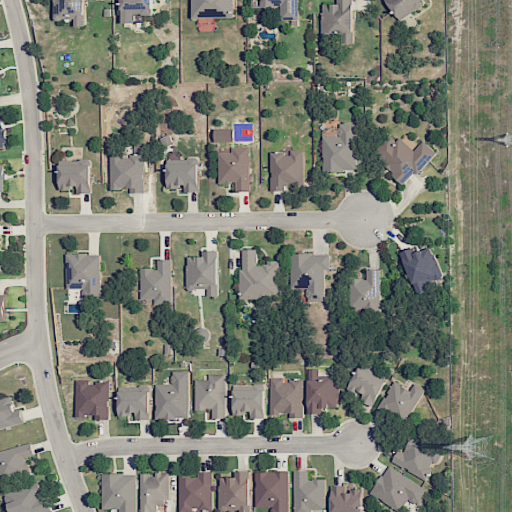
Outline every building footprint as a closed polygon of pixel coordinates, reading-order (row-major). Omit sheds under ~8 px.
[(85,26),(85,0),(55,0),(55,19),(75,19),(75,26),(85,26)] [(151,0),(121,0),(121,23),(135,23),(135,15),(151,15),(151,0)] [(191,0),(192,17),(234,17),(233,0),(191,0)] [(259,0),(259,6),(280,6),(280,20),(298,20),(298,0),(259,0)] [(352,0),(338,0),(338,4),(322,4),(322,37),(342,37),(342,43),(352,43),(352,0)] [(384,0),(400,21),(425,4),(422,0),(384,0)] [(323,136),(322,171),(355,172),(356,123),(339,123),(338,136),(323,136)] [(414,150),(399,137),(396,141),(389,136),(373,155),(405,183),(414,172),(417,175),(437,152),(423,140),(414,150)] [(219,152),(219,184),(236,183),(236,191),(250,191),(249,147),(232,147),(232,152),(219,152)] [(303,150),(290,151),(290,152),(270,153),(271,189),(304,188),(303,150)] [(111,189),(130,189),(130,193),(144,193),(144,155),(111,155),(111,189)] [(167,158),(168,187),(184,187),(184,192),(198,192),(198,158),(167,158)] [(90,193),(90,160),(60,160),(60,188),(77,188),(77,193),(90,193)] [(414,253),(412,248),(400,253),(416,292),(444,281),(431,247),(414,253)] [(257,249),(241,249),(241,299),(280,299),(280,263),(256,263),(257,249)] [(217,250),(203,251),(203,256),(186,257),(187,289),(207,289),(207,296),(218,296),(217,250)] [(66,254),(67,289),(83,288),(83,299),(101,299),(100,253),(66,254)] [(324,269),(329,269),(329,253),(290,254),(290,289),(307,288),(307,301),(325,301),(324,269)] [(140,268),(141,299),(154,298),(154,303),(171,303),(171,259),(157,260),(157,268),(140,268)] [(380,270),(366,269),(366,278),(350,278),(349,309),(380,309),(380,270)] [(372,407),(386,382),(358,367),(348,386),(363,394),(359,400),(372,407)] [(322,408),(337,408),(337,379),(319,379),(319,368),(307,368),(308,414),(322,414),(322,408)] [(155,384),(156,419),(189,418),(188,371),(172,371),(172,384),(155,384)] [(195,410),(213,409),(213,418),(226,418),(226,374),(208,374),(208,380),(195,380),(195,410)] [(302,380),(282,380),(282,377),(269,378),(270,414),(290,414),(290,418),(303,418),(302,380)] [(76,416),(95,415),(96,420),(109,420),(108,382),(89,382),(89,379),(75,380),(76,416)] [(379,409),(409,421),(422,387),(413,383),(411,389),(390,381),(379,409)] [(149,419),(149,386),(119,386),(119,415),(135,415),(135,419),(149,419)] [(234,414),(251,413),(251,418),(264,418),(264,390),(233,390),(234,414)] [(21,408),(15,410),(11,395),(0,397),(0,429),(25,423),(21,408)] [(429,479),(440,448),(410,437),(404,452),(397,449),(391,464),(429,479)] [(0,450),(0,477),(28,471),(25,458),(34,456),(31,443),(0,450)] [(408,498),(419,505),(428,490),(387,465),(370,493),(400,511),(408,498)] [(249,511),(249,471),(235,472),(235,477),(219,478),(219,510),(239,509),(238,511),(249,511)] [(256,507),(271,507),(270,511),(288,511),(288,471),(255,472),(256,507)] [(294,511),(312,511),(312,510),(325,510),(325,479),(308,480),(308,471),(294,471),(294,511)] [(178,477),(179,511),(192,511),(212,510),(211,472),(197,472),(197,477),(178,477)] [(168,473),(140,474),(140,511),(155,511),(155,505),(168,505),(168,473)] [(102,474),(103,509),(119,509),(119,511),(135,511),(135,474),(102,474)] [(47,511),(40,483),(6,492),(11,511),(47,511)] [(361,511),(362,489),(345,489),(345,485),(331,485),(331,511),(361,511)]
